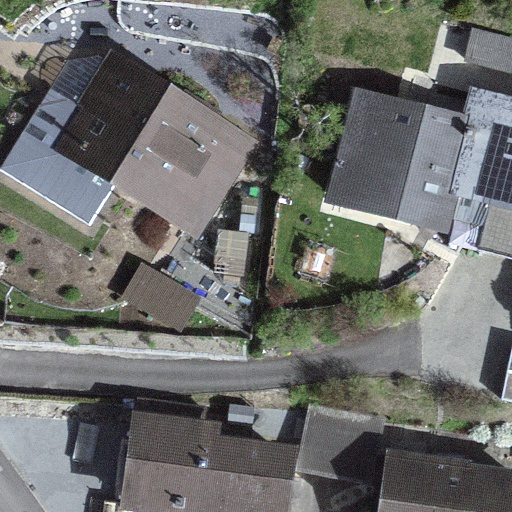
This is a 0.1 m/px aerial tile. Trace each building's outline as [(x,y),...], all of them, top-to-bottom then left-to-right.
[(243,147),(110,64),(84,111),(67,100),(38,107),(0,168),(0,169),(89,224),(118,177),(195,224),(243,147)] [(478,251),(511,259),(511,103),(474,93),(465,127),(359,100),(334,198),(383,211),(387,197),(485,223),(478,251)] [(511,401),(511,347),(501,399),(511,401)] [(141,421),(130,505),(180,511),(179,511),(279,511),(287,457),(205,446),(207,430),(141,421)] [(511,511),(511,477),(389,456),(381,511),(511,511)]
